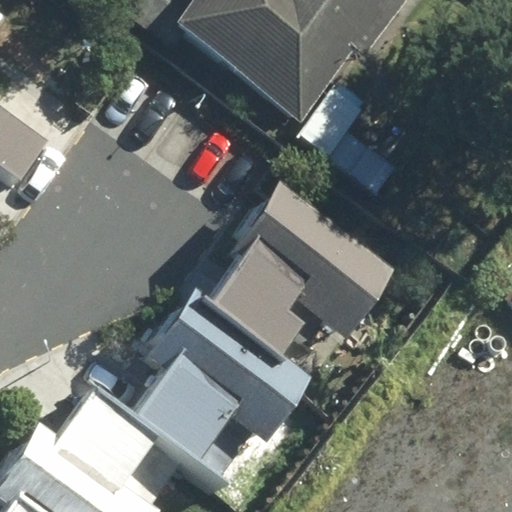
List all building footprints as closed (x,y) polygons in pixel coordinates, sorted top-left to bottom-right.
[(194,0),(177,24),(313,121),(400,0),(194,0)] [(0,96),(0,180),(15,191),(54,135),(0,96)] [(283,173),(199,309),(279,359),(311,308),(357,337),(410,253),(283,173)] [(187,451),(175,471),(219,499),(256,439),(273,449),(315,382),(279,359),(199,309),(180,297),(148,348),(167,360),(145,396),(132,417),(187,451)] [(511,340),(488,355),(511,393),(511,340)] [(157,511),(152,508),(175,471),(187,451),(132,417),(145,396),(101,369),(62,432),(36,416),(0,473),(0,504),(5,508),(1,511),(157,511)] [(382,511),(505,511),(452,450),(433,466),(426,458),(398,483),(405,492),(382,511)]
